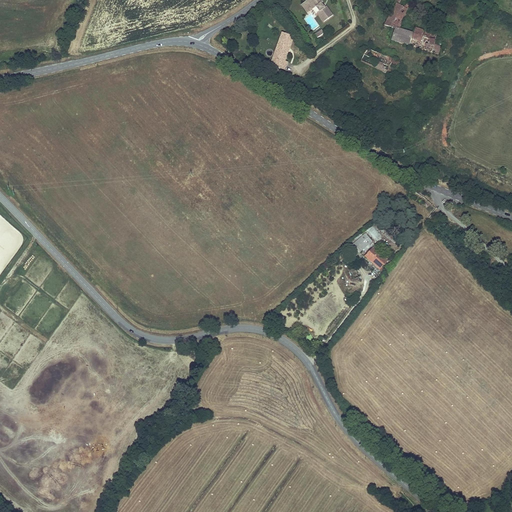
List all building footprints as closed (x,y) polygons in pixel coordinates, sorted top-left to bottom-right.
[(311,0),(312,0),(311,0),(306,0),(304,2),(310,11),(316,7),(319,10),(316,12),(323,22),(332,15),(325,6),(322,8),(320,4),(323,2),(321,0),(311,0)] [(423,37),(425,31),(417,29),(415,34),(401,28),(403,24),(400,23),(412,0),(396,0),(395,3),(398,4),(388,22),(397,27),(394,39),(411,46),(414,40),(419,42),(421,37),(423,37)] [(310,11),(304,2),(300,4),(307,14),(310,11)] [(290,34),(279,29),(271,47),(275,49),(269,62),(278,66),(282,59),(279,57),(284,49),(282,48),(284,44),(285,44),(290,34)] [(432,54),(437,43),(439,37),(427,32),(424,38),(423,37),(419,49),(432,54)] [(414,40),(411,46),(419,49),(423,37),(421,37),(419,42),(414,40)] [(444,46),(437,43),(432,54),(439,57),(444,46)] [(401,63),(369,46),(363,60),(394,76),(401,63)] [(271,47),(265,60),(269,62),(275,49),(271,47)] [(394,241),(398,236),(384,224),(381,228),(385,231),(384,233),(394,241)] [(374,225),(367,230),(374,242),(381,238),(374,225)] [(364,231),(351,242),(358,250),(364,245),(367,242),(371,239),(364,231)] [(379,266),(386,258),(372,245),(365,253),(379,266)]
